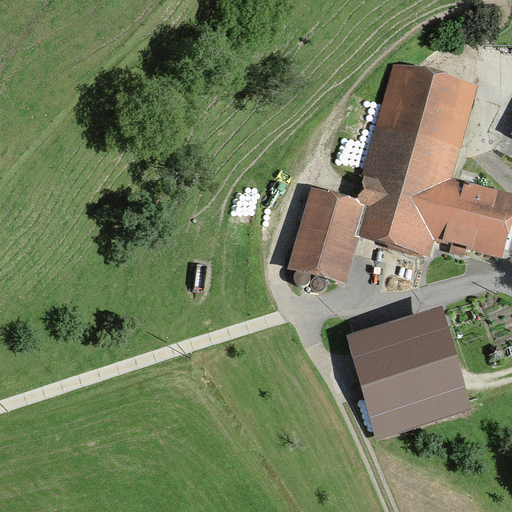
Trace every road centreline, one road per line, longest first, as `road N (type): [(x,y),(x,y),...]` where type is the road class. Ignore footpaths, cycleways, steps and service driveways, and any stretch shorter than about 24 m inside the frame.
road 1 (track): [(511,291),(495,286),(304,317),(0,412)]
road 2 (track): [(304,317),(389,511)]
